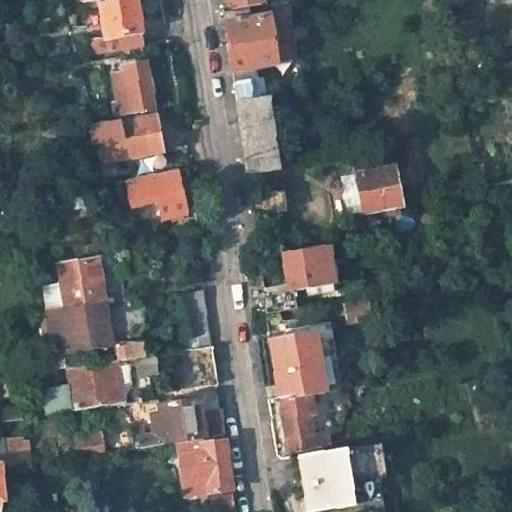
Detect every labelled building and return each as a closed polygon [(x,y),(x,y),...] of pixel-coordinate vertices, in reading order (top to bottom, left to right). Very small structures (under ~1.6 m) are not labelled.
[(100,0),(107,36),(95,38),(98,54),(144,47),(137,0),(100,0)] [(248,7),(224,10),(229,44),(233,69),(253,66),(290,61),(283,13),(250,18),(248,7)] [(146,61),(122,63),(123,70),(114,72),(120,112),(152,107),(146,61)] [(253,66),(233,69),(234,79),(255,77),(253,66)] [(237,98),(263,95),(261,76),(255,77),(234,79),(237,98)] [(276,154),(268,94),(263,95),(237,98),(239,113),(245,158),(276,154)] [(300,129),(318,122),(308,97),(290,104),(300,129)] [(98,161),(159,153),(153,112),(115,117),(118,139),(95,142),(98,161)] [(329,147),(346,145),(344,132),(327,135),(329,147)] [(278,169),(276,154),(245,158),(247,172),(278,169)] [(404,204),(398,166),(347,173),(352,210),(404,204)] [(179,213),(173,169),(149,172),(151,187),(152,193),(147,193),(149,217),(179,213)] [(149,172),(124,176),(125,190),(151,187),(149,172)] [(283,188),(250,193),(253,213),(287,208),(283,188)] [(399,243),(398,233),(384,235),(385,245),(399,243)] [(336,282),(329,243),(284,251),(290,283),(292,291),(299,290),(336,282)] [(97,258),(59,262),(64,306),(103,300),(97,258)] [(292,291),(290,283),(269,286),(272,311),(301,307),(299,290),(292,291)] [(181,330),(209,330),(207,316),(203,290),(177,293),(181,330)] [(109,340),(103,300),(64,306),(49,308),(55,348),(109,340)] [(371,300),(350,302),(352,319),(373,317),(371,300)] [(275,366),(280,398),(305,395),(342,389),(333,329),(271,338),(275,366)] [(211,345),(209,330),(181,330),(183,349),(211,345)] [(131,357),(129,341),(115,343),(117,359),(131,357)] [(215,370),(211,345),(183,349),(174,351),(179,387),(217,382),(215,370)] [(56,412),(118,404),(113,364),(69,370),(72,398),(54,400),(56,412)] [(288,458),(302,456),(313,455),(305,395),(280,398),(283,419),(288,458)] [(128,448),(185,440),(205,438),(200,398),(159,404),(161,417),(151,418),(153,435),(143,436),(141,424),(125,426),(128,448)] [(0,407),(0,420),(11,419),(9,406),(0,407)] [(98,435),(74,439),(76,452),(100,449),(98,435)] [(225,439),(179,445),(186,492),(231,485),(225,439)] [(345,486),(379,481),(374,445),(313,455),(302,456),(308,511),(315,511),(347,508),(345,486)] [(213,510),(234,507),(232,492),(211,495),(213,510)]
